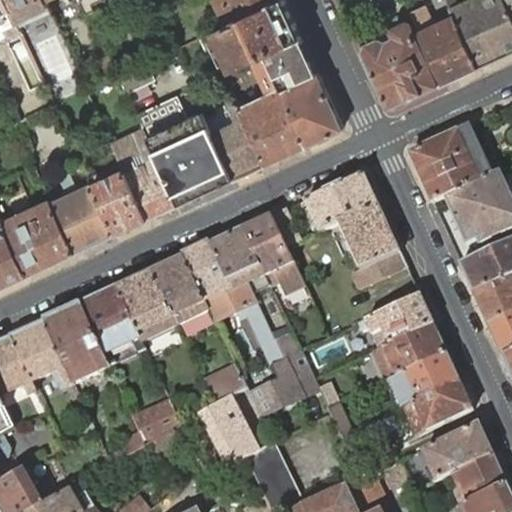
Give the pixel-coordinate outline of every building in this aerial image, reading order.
[(8,0),(0,0),(0,25),(16,18),(12,9),(8,0)] [(8,0),(12,9),(16,18),(18,21),(49,6),(46,0),(8,0)] [(85,0),(90,11),(95,21),(103,17),(99,8),(96,2),(100,0),(85,0)] [(216,30),(201,38),(213,64),(229,56),(234,70),(255,61),(266,55),(303,39),(285,0),(282,0),(228,25),(216,30)] [(216,0),(219,6),(222,10),(228,25),(282,0),(216,0)] [(455,0),(447,0),(452,10),(454,14),(478,68),(511,52),(511,14),(505,0),(473,0),(459,7),(455,0)] [(454,14),(420,31),(445,83),(478,68),(454,14)] [(367,44),(364,52),(390,108),(439,86),(410,22),(409,23),(404,25),(394,30),(396,37),(387,41),(380,39),(367,44)] [(319,74),(303,39),(266,55),(283,90),(319,74)] [(88,60),(96,78),(117,69),(108,51),(88,60)] [(283,90),(266,55),(255,61),(270,93),(240,107),(267,165),(308,146),(283,90)] [(146,63),(119,75),(128,93),(155,81),(146,63)] [(344,128),(319,74),(283,90),(308,146),(343,130),(344,128)] [(267,165),(240,107),(239,106),(231,88),(223,91),(232,109),(227,112),(229,116),(210,125),(211,127),(214,135),(235,180),(267,165)] [(188,119),(178,96),(138,114),(145,130),(148,137),(155,153),(180,205),(235,180),(214,135),(211,127),(210,125),(204,112),(188,119)] [(492,168),(471,126),(411,154),(434,204),(448,198),(495,176),(500,174),(507,171),(503,163),(492,168)] [(145,130),(113,144),(116,150),(125,171),(148,220),(180,205),(155,153),(148,137),(145,130)] [(110,168),(90,178),(94,186),(105,209),(116,235),(148,220),(125,171),(116,150),(104,156),(110,168)] [(503,179),(500,174),(495,176),(448,198),(457,219),(462,228),(469,245),(480,240),(482,245),(511,231),(511,200),(507,189),(503,179)] [(365,175),(307,202),(321,233),(340,225),(380,207),(366,175),(365,175)] [(75,253),(116,235),(105,209),(94,186),(53,205),(63,227),(75,253)] [(53,205),(51,200),(12,218),(4,202),(0,203),(0,216),(27,276),(75,253),(63,227),(53,205)] [(354,275),(361,291),(409,269),(402,253),(380,207),(340,225),(343,231),(361,270),(362,271),(354,275)] [(288,210),(274,217),(288,249),(303,242),(288,210)] [(0,216),(0,288),(27,276),(0,216)] [(274,217),(245,230),(262,266),(267,276),(268,278),(272,288),(280,284),(286,297),(306,287),(300,275),(296,265),(288,249),(274,217)] [(245,230),(212,245),(229,282),(234,291),(250,284),(259,304),(264,314),(276,309),(268,290),(272,288),(268,278),(267,276),(262,266),(245,230)] [(511,242),(508,244),(462,265),(476,294),(511,278),(511,242)] [(212,245),(185,258),(210,311),(216,324),(259,304),(250,284),(234,291),(229,282),(212,245)] [(153,272),(179,326),(210,311),(185,258),(153,272)] [(167,333),(179,326),(153,272),(119,288),(142,340),(144,344),(148,342),(154,339),(161,336),(167,333)] [(511,278),(476,294),(490,326),(511,316),(511,278)] [(119,288),(83,305),(106,356),(111,367),(117,364),(113,353),(135,343),(140,354),(147,350),(144,344),(142,340),(119,288)] [(368,322),(361,325),(364,333),(372,330),(375,337),(381,351),(386,349),(392,346),(435,325),(422,297),(368,322)] [(83,305),(46,322),(75,385),(112,368),(111,367),(106,356),(83,305)] [(511,316),(490,326),(505,357),(511,354),(511,316)] [(83,422),(91,419),(75,385),(46,322),(12,337),(33,383),(59,372),(68,390),(83,422)] [(381,351),(376,353),(389,382),(399,377),(408,373),(448,354),(435,325),(392,346),(386,349),(381,351)] [(236,363),(248,387),(266,426),(272,423),(269,416),(321,392),(316,381),(303,352),(294,333),(277,341),(235,361),(236,363)] [(40,417),(47,414),(38,393),(33,383),(12,337),(0,342),(0,394),(2,398),(25,387),(30,397),(30,396),(40,417)] [(461,382),(448,354),(408,373),(399,377),(389,382),(402,409),(405,408),(415,403),(420,401),(461,382)] [(236,363),(205,379),(218,406),(231,397),(248,387),(236,363)] [(475,411),(461,382),(420,401),(415,403),(405,408),(416,432),(419,431),(422,437),(429,433),(475,411)] [(0,437),(7,433),(16,429),(6,408),(2,398),(0,394),(0,437)] [(229,469),(248,459),(261,452),(249,429),(248,429),(231,397),(218,406),(200,416),(229,469)] [(152,444),(172,432),(182,426),(171,403),(135,420),(142,434),(147,447),(152,444)] [(330,409),(332,417),(342,437),(353,432),(340,404),(330,409)] [(481,425),(427,451),(428,454),(435,468),(436,471),(431,474),(435,484),(447,478),(456,474),(495,455),(481,425)] [(167,469),(169,472),(173,470),(167,460),(182,451),(172,432),(152,444),(167,469)] [(0,486),(4,484),(0,477),(0,462),(13,454),(16,447),(7,433),(0,437),(0,486)] [(130,457),(147,447),(142,434),(123,445),(130,457)] [(248,459),(273,511),(287,511),(305,502),(276,443),(275,444),(261,452),(248,459)] [(435,468),(428,454),(422,457),(428,471),(435,468)] [(470,503),(509,485),(495,455),(456,474),(447,478),(460,508),(466,505),(470,503)] [(35,511),(46,506),(42,499),(36,488),(40,486),(30,468),(4,484),(0,486),(0,508),(0,509),(0,511),(35,511)] [(383,511),(382,508),(390,504),(376,475),(349,488),(307,507),(306,508),(301,511),(383,511)] [(92,511),(82,496),(87,492),(86,491),(82,485),(72,491),(46,506),(35,511),(92,511)] [(511,511),(511,491),(509,485),(470,503),(466,505),(460,508),(454,510),(455,511),(511,511)] [(123,511),(122,511),(149,511),(140,500),(123,511)] [(273,511),(267,500),(257,505),(260,511),(273,511)]
